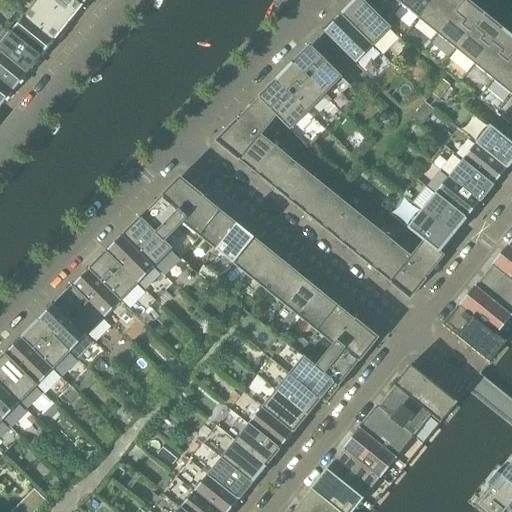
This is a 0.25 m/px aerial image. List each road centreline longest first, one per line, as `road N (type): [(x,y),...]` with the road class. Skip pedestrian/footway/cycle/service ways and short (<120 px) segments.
road 1 (residential): [(411,330),(163,144)]
road 2 (residential): [(0,310),(163,144)]
road 3 (residential): [(411,330),(267,511)]
road 4 (residential): [(163,144),(317,0)]
road 5 (residential): [(123,0),(6,146)]
road 6 (residential): [(511,210),(411,330)]
road 7 (residential): [(511,414),(411,330)]
